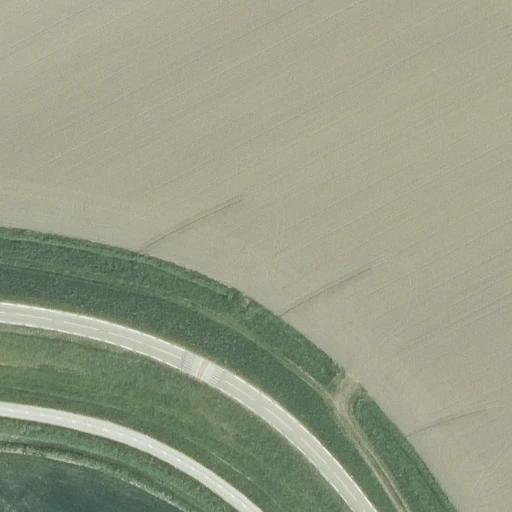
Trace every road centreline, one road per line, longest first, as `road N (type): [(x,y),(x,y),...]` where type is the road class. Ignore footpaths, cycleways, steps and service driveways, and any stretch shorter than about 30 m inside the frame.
road 1 (tertiary): [(370,511),(279,411),(213,368),(116,334),(0,314)]
road 2 (unclassified): [(249,511),(168,457),(95,428),(0,414)]
